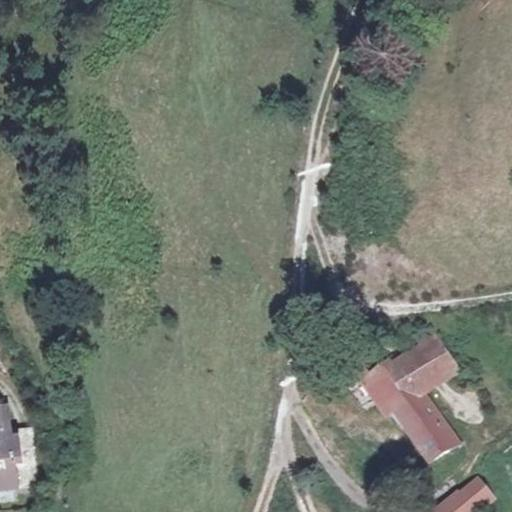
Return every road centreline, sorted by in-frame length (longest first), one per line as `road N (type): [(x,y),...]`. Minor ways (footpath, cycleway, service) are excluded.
road 1 (track): [(260,511),(304,214)]
road 2 (track): [(421,0),(348,90),(304,214)]
road 3 (track): [(304,214),(321,117),(368,0)]
